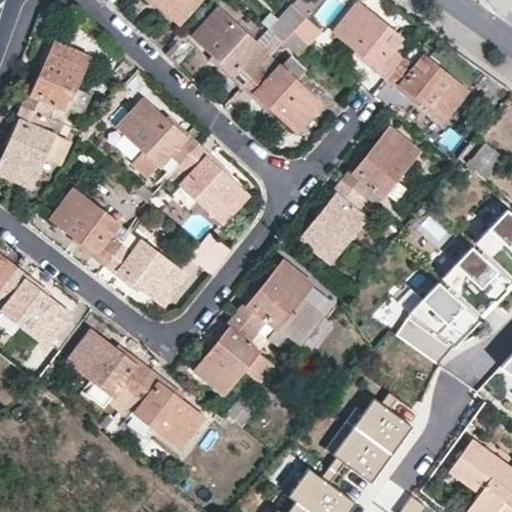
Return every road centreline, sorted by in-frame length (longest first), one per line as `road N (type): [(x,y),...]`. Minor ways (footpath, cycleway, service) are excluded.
road 1 (residential): [(297,191),(170,346),(0,219)]
road 2 (residential): [(82,0),(297,191)]
road 3 (residential): [(454,395),(430,442),(372,511)]
